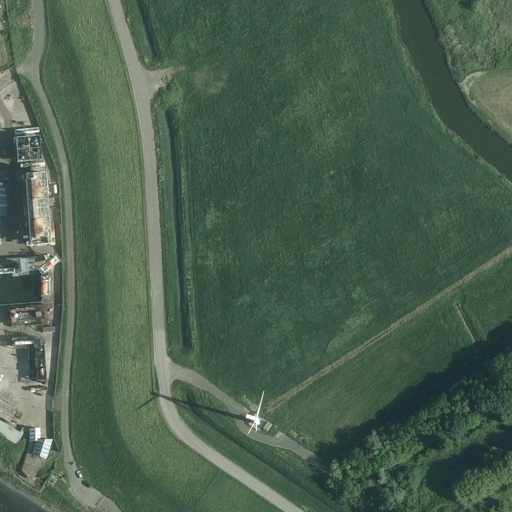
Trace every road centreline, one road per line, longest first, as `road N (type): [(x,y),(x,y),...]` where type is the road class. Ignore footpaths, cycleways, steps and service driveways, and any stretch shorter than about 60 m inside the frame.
road 1 (unclassified): [(297,511),(208,450),(173,415),(149,129),(114,0)]
road 2 (unclassified): [(98,504),(68,465),(61,403),(70,299),(66,173),(30,64),(39,38),(37,0)]
